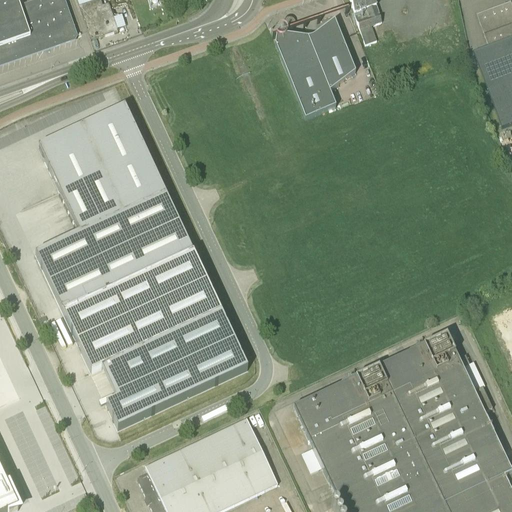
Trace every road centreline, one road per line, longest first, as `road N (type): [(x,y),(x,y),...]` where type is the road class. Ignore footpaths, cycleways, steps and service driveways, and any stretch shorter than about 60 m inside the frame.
road 1 (unclassified): [(93,472),(251,394),(266,374),(258,333),(123,53)]
road 2 (unknown): [(311,511),(278,433),(281,405),(425,337),(443,335),(468,355),(511,454)]
road 3 (unclassified): [(93,472),(0,270)]
road 4 (tertiary): [(0,100),(123,53)]
